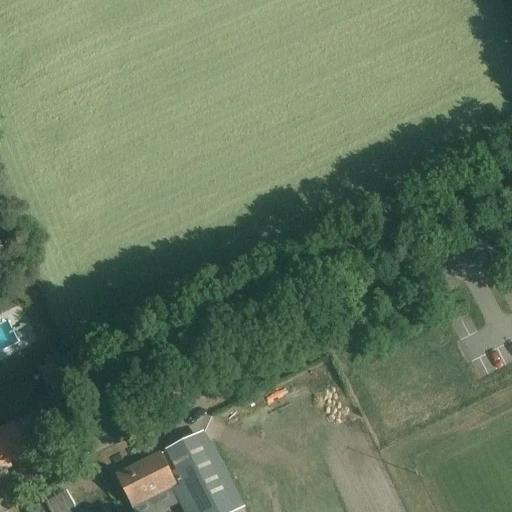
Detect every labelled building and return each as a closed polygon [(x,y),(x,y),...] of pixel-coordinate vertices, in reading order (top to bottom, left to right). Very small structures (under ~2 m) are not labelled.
[(85,367),(78,352),(65,358),(62,360),(59,354),(49,358),(44,361),(46,366),(38,369),(47,390),(63,383),(65,389),(80,383),(77,376),(73,377),(71,372),(85,367)] [(0,466),(30,452),(28,448),(48,438),(37,414),(13,425),(13,424),(0,430),(0,466)] [(172,488),(184,511),(233,511),(196,437),(160,456),(162,459),(153,463),(152,460),(118,477),(134,507),(172,488)] [(250,499),(262,491),(251,473),(239,481),(250,499)] [(64,491),(42,499),(46,511),(65,511),(71,510),(64,491)] [(16,511),(41,511),(36,502),(16,511)]
